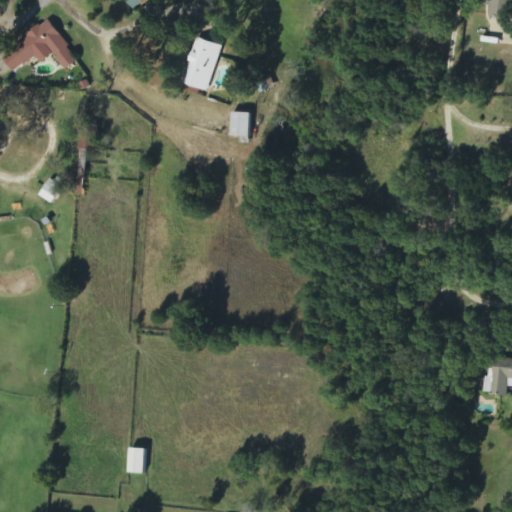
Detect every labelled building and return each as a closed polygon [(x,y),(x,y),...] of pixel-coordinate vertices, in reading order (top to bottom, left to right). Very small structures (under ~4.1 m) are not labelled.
[(129,0),(138,10),(149,0),(129,0)] [(69,71),(83,63),(57,23),(6,55),(18,73),(43,58),(47,64),(59,56),(69,71)] [(229,46),(202,37),(187,83),(213,92),(229,46)] [(244,138),(244,144),(256,144),(257,114),(239,114),(238,138),(244,138)] [(57,205),(68,187),(54,179),(43,197),(57,205)] [(410,197),(409,183),(399,183),(400,209),(408,209),(408,197),(410,197)] [(511,387),(511,359),(492,358),(492,370),(486,370),(484,395),(507,396),(508,387),(511,387)] [(144,474),(145,449),(129,449),(129,473),(144,474)]
